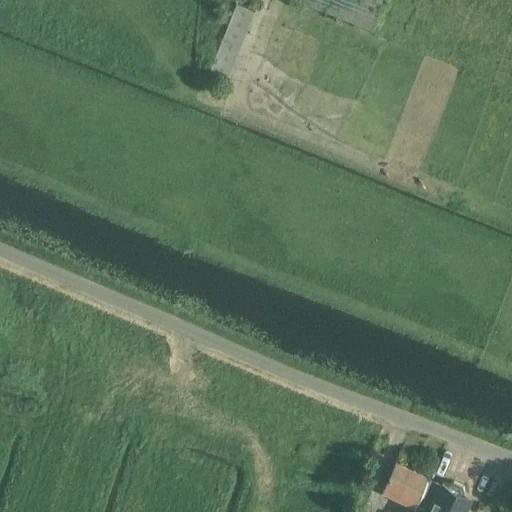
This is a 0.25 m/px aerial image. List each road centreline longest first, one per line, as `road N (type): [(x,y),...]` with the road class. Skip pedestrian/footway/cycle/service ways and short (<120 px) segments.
road 1 (unclassified): [(511,461),(0,253)]
road 2 (track): [(263,511),(264,452),(171,403),(183,328)]
